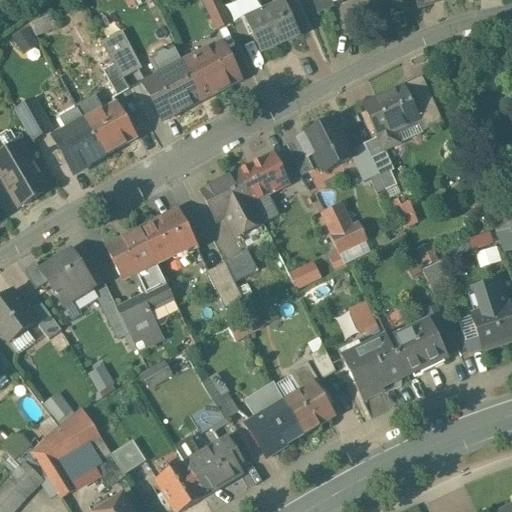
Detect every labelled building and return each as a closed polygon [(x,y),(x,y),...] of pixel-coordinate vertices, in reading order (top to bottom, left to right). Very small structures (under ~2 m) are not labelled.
[(337,0),(311,0),(316,9),(337,0)] [(219,4),(207,10),(216,29),(228,23),(219,4)] [(283,4),(246,21),(252,35),(251,36),(259,53),(282,43),(282,41),(295,35),(296,37),(298,36),(283,4)] [(50,15),(30,22),(35,34),(55,27),(50,15)] [(30,27),(13,33),(20,52),(37,46),(30,27)] [(113,65),(122,79),(119,74),(138,64),(121,31),(100,43),(112,65),(113,65)] [(220,44),(182,64),(201,100),(239,81),(220,44)] [(156,76),(181,63),(173,46),(166,49),(162,48),(155,51),(154,56),(147,59),(156,76)] [(182,64),(182,63),(181,63),(156,76),(142,84),(162,121),(201,101),(201,100),(182,64)] [(122,79),(113,65),(112,65),(102,71),(116,97),(128,90),(122,79)] [(420,80),(362,106),(376,139),(377,140),(378,139),(383,150),(397,144),(392,132),(417,121),(421,130),(439,122),(420,80)] [(33,101),(16,111),(32,139),(49,130),(33,101)] [(116,104),(84,122),(103,157),(135,139),(116,104)] [(103,157),(84,122),(75,107),(74,108),(73,108),(57,117),(56,121),(63,133),(53,139),(73,175),(104,158),(103,157)] [(333,120),(303,135),(322,173),(352,158),(333,120)] [(298,139),(286,145),(300,176),(312,170),(298,139)] [(377,140),(376,139),(363,145),(384,190),(395,185),(389,172),(393,171),(383,150),(378,139),(377,140)] [(384,190),(363,145),(356,148),(363,161),(355,165),(363,182),(370,179),(376,194),(384,190)] [(23,149),(0,162),(0,177),(18,208),(47,191),(23,149)] [(250,203),(261,224),(277,216),(266,196),(287,186),(271,156),(236,174),(237,175),(236,175),(250,203)] [(236,174),(200,192),(216,220),(224,216),(235,238),(261,224),(250,203),(236,175),(237,175),(236,174)] [(403,229),(418,221),(409,199),(393,206),(403,229)] [(341,205),(320,215),(330,236),(329,237),(337,254),(365,241),(357,224),(351,227),(341,205)] [(154,224),(139,231),(139,232),(155,264),(194,245),(178,210),(153,222),(154,224)] [(503,250),(511,248),(511,218),(496,223),(503,250)] [(139,231),(104,248),(121,282),(135,275),(155,265),(155,264),(139,232),(139,231)] [(474,247),(494,241),(491,232),(471,238),(474,247)] [(433,243),(418,246),(422,264),(437,261),(433,243)] [(481,267),(502,260),(497,245),(477,252),(481,267)] [(70,252),(39,271),(62,308),(93,289),(70,252)] [(314,260),(289,271),(297,289),(322,277),(314,260)] [(429,282),(447,275),(442,261),(424,268),(429,282)] [(224,264),(206,273),(223,309),(241,300),(224,264)] [(155,265),(135,275),(144,294),(140,296),(150,314),(152,313),(167,317),(177,312),(173,302),(155,265)] [(128,334),(115,308),(106,290),(95,295),(117,340),(128,334)] [(11,292),(0,300),(0,332),(8,344),(35,323),(11,292)] [(150,314),(140,296),(115,308),(128,334),(134,346),(151,337),(159,333),(150,314)] [(347,308),(359,334),(378,325),(366,299),(347,308)] [(511,315),(508,304),(469,316),(480,351),(511,340),(511,315)] [(240,323),(247,335),(261,328),(254,316),(240,323)] [(240,323),(227,329),(234,342),(247,335),(240,323)] [(429,323),(387,343),(404,379),(445,358),(429,323)] [(461,330),(449,335),(459,358),(471,352),(461,330)] [(151,337),(134,346),(137,353),(154,345),(151,337)] [(361,354),(343,363),(362,402),(382,392),(380,389),(404,379),(387,343),(385,338),(360,350),(361,354)] [(312,354),(308,356),(322,381),(334,373),(323,349),(322,349),(320,344),(309,349),(312,354)] [(283,402),(312,384),(313,386),(318,383),(306,363),(287,374),(287,375),(274,387),(283,402)] [(162,365),(142,376),(149,388),(169,377),(162,365)] [(214,403),(225,421),(238,413),(215,375),(202,383),(214,403)] [(312,384),(282,404),(302,437),(333,417),(327,408),(332,405),(324,391),(319,394),(313,386),(312,384)] [(269,456),(302,437),(282,404),(283,403),(274,388),(258,397),(267,413),(249,424),(269,456)] [(203,410),(213,427),(225,421),(214,403),(203,410)] [(190,418),(198,433),(200,435),(213,427),(203,410),(190,418)] [(100,440),(81,411),(44,441),(31,454),(35,460),(46,478),(60,500),(76,490),(59,464),(88,447),(100,440)] [(173,448),(183,464),(184,463),(184,464),(209,449),(200,435),(198,433),(173,448)] [(110,455),(100,440),(88,447),(98,463),(92,467),(106,489),(119,481),(120,482),(125,479),(123,476),(110,455)] [(184,464),(204,497),(239,475),(234,467),(239,464),(224,440),(209,449),(184,464)] [(131,442),(110,455),(123,476),(144,462),(131,442)] [(0,511),(12,511),(23,500),(46,478),(35,460),(27,467),(27,466),(9,484),(7,482),(0,490),(0,511)] [(183,464),(154,482),(172,511),(180,511),(205,498),(204,497),(184,464),(184,463),(183,464)] [(99,511),(98,511),(129,511),(121,498),(108,506),(105,501),(96,507),(99,511)]
